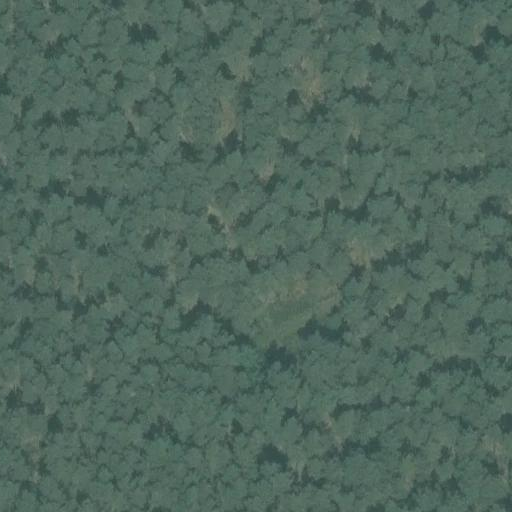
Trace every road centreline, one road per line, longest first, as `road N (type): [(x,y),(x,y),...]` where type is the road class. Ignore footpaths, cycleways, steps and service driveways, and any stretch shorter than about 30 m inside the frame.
road 1 (track): [(346,511),(116,0)]
road 2 (track): [(0,446),(511,216)]
